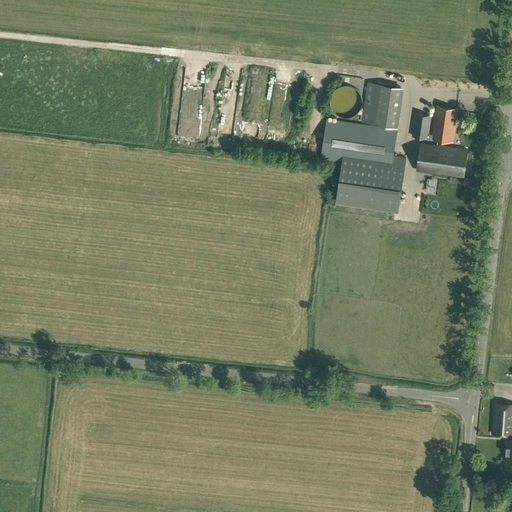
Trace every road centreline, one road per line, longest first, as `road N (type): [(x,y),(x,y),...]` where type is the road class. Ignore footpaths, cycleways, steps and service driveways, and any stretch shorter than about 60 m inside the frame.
road 1 (unclassified): [(0,350),(475,402)]
road 2 (unclassified): [(475,402),(506,163)]
